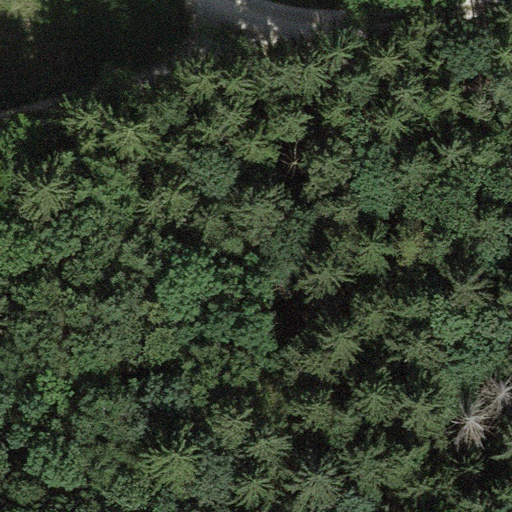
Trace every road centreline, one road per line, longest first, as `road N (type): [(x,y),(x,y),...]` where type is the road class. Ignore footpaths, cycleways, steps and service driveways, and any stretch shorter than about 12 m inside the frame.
road 1 (track): [(0,129),(111,101),(266,16)]
road 2 (track): [(233,0),(266,16),(397,24),(511,6)]
